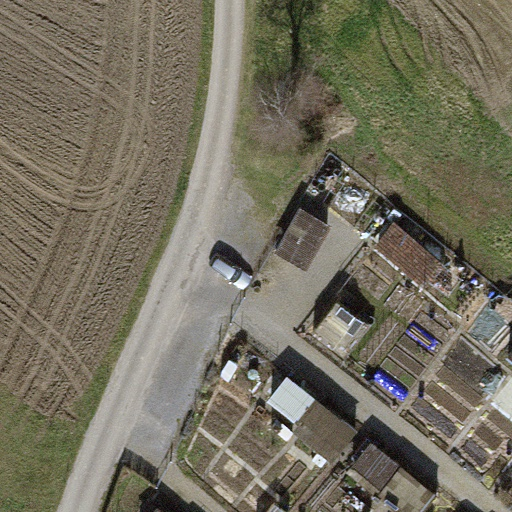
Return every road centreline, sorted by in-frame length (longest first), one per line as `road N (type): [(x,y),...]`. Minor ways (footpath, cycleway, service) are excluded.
road 1 (unknown): [(197,213),(389,409),(509,511)]
road 2 (unknown): [(117,417),(231,511)]
